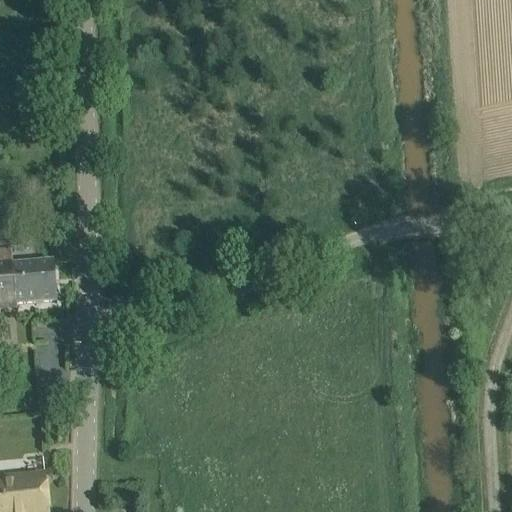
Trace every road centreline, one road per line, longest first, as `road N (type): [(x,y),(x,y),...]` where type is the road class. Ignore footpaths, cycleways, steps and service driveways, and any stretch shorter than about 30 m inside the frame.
road 1 (unclassified): [(91,337),(165,328),(293,263),(377,234),(511,213)]
road 2 (unclassified): [(91,337),(88,0)]
road 3 (track): [(496,511),(489,415),(511,325)]
road 4 (unclassified): [(90,511),(91,337)]
